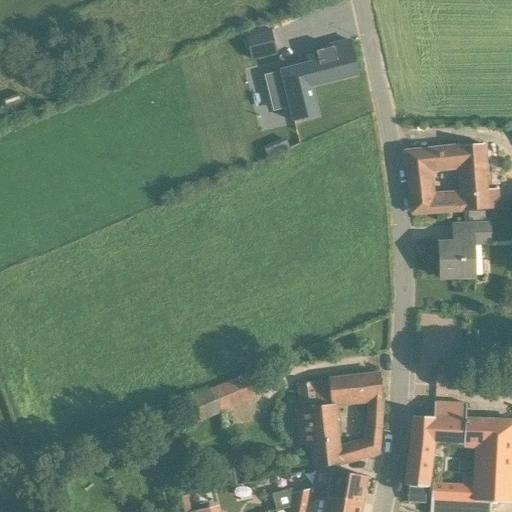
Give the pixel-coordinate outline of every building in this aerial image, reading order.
[(312,86),(361,74),(353,43),(316,52),(318,59),(305,62),(306,67),(283,73),(292,107),(279,110),(283,125),(319,116),(312,86)] [(485,210),(481,147),(406,153),(414,215),(485,210)] [(490,244),(490,225),(454,226),(455,243),(440,244),(442,280),(475,279),(474,244),(490,244)] [(461,368),(436,367),(435,388),(459,389),(461,368)] [(201,422),(244,403),(255,398),(245,374),(191,398),(201,422)] [(378,454),(383,397),(380,375),(329,380),(329,381),(308,384),(311,410),(304,411),(296,412),(300,445),(313,444),(316,471),(378,454)] [(405,486),(429,488),(435,444),(464,446),(464,449),(475,450),(473,487),(432,485),(431,502),(474,504),(475,501),(511,503),(511,495),(511,423),(466,421),(467,405),(434,403),(433,418),(413,417),(411,442),(405,486)] [(324,486),(311,489),(294,495),(293,491),(273,497),(277,510),(290,506),(311,503),(326,498),(362,504),(364,491),(366,489),(367,484),(366,481),(366,478),(331,472),(328,486),(324,486)] [(360,511),(362,504),(326,498),(311,503),(290,506),(277,510),(277,511),(279,511),(289,509),(288,511),(360,511)]
